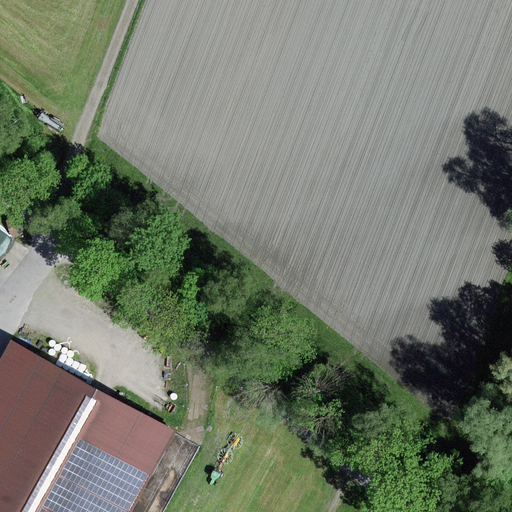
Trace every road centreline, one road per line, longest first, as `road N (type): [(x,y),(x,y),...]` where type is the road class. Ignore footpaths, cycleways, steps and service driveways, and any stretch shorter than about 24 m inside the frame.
road 1 (track): [(0,180),(422,511)]
road 2 (track): [(0,337),(56,225),(142,0)]
